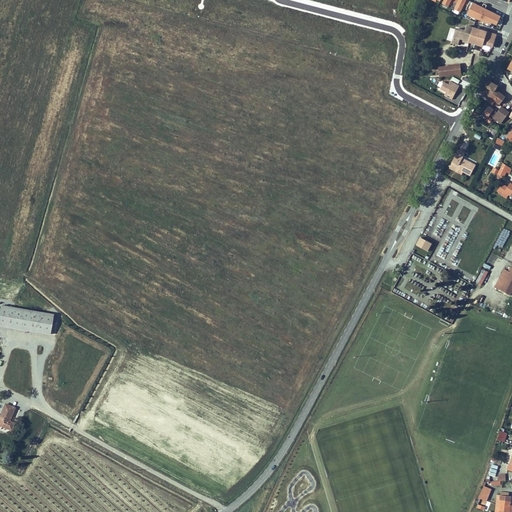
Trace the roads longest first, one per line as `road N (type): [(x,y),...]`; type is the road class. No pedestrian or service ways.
road 1 (secondary): [(459,122),(296,428),(270,469),(225,511)]
road 2 (unclassified): [(0,384),(224,511)]
road 3 (residential): [(280,0),(394,30),(402,44),(398,89),(459,122)]
